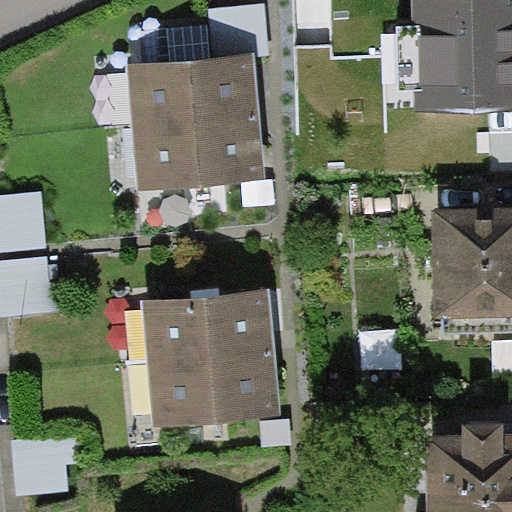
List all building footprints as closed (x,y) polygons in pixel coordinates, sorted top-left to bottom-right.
[(511,0),(416,0),(420,109),(511,106),(511,0)] [(256,53),(126,64),(137,193),(267,181),(256,53)] [(0,250),(48,247),(44,191),(0,194),(0,250)] [(511,207),(433,209),(435,320),(511,318),(511,207)] [(0,260),(0,306),(1,316),(52,312),(48,257),(0,260)] [(271,289),(141,300),(152,428),(281,417),(271,289)] [(463,436),(426,436),(426,511),(511,511),(511,435),(504,436),(504,425),(463,426),(463,436)] [(82,463),(80,433),(10,439),(15,495),(70,490),(67,464),(82,463)]
